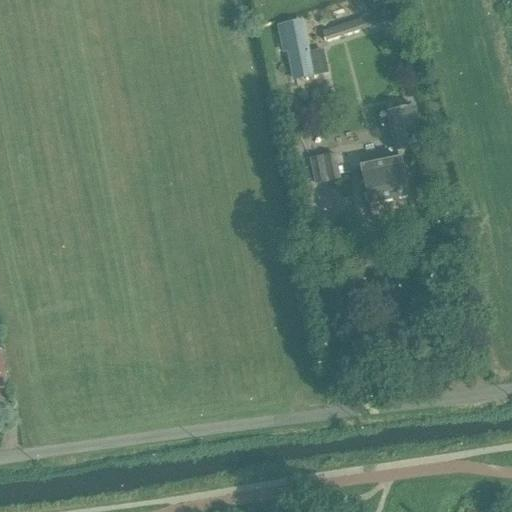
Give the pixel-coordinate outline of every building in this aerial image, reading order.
[(383,13),(322,33),(325,43),(386,24),(383,13)] [(301,20),(278,25),(284,53),(287,53),(293,80),(327,73),(322,50),(308,53),(301,20)] [(325,96),(323,92),(316,89),(311,95),(312,99),(320,102),(325,96)] [(421,146),(413,107),(386,113),(394,152),(421,146)] [(339,180),(334,155),(310,160),(315,184),(339,180)] [(407,196),(400,159),(360,167),(368,204),(407,196)] [(354,225),(352,217),(333,221),(334,229),(354,225)]
